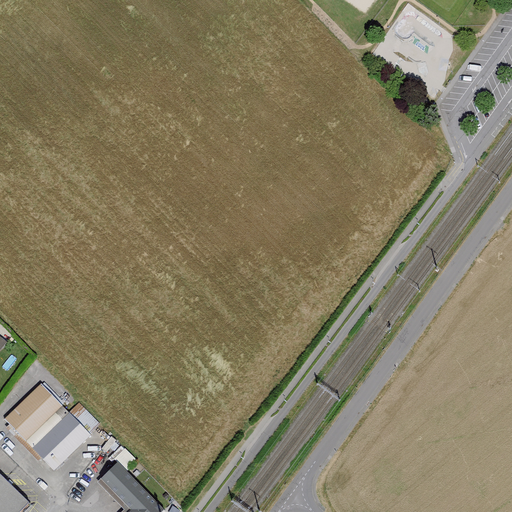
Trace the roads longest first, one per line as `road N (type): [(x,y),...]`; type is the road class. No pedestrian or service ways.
road 1 (residential): [(469,164),(208,511)]
road 2 (unclassified): [(295,493),(511,195)]
